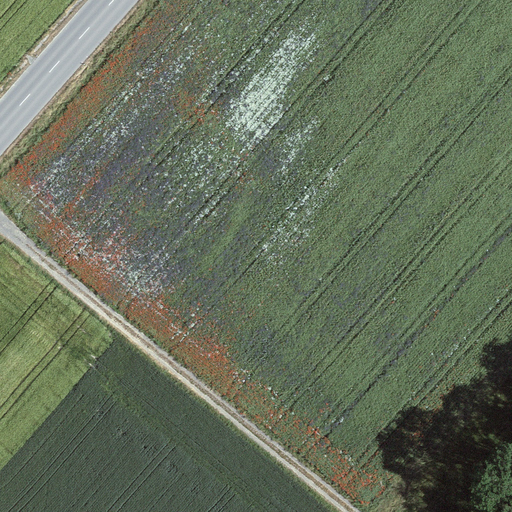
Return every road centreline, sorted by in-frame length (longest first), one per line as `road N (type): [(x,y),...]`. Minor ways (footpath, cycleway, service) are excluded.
road 1 (track): [(352,511),(0,224)]
road 2 (tertiary): [(0,128),(114,0)]
